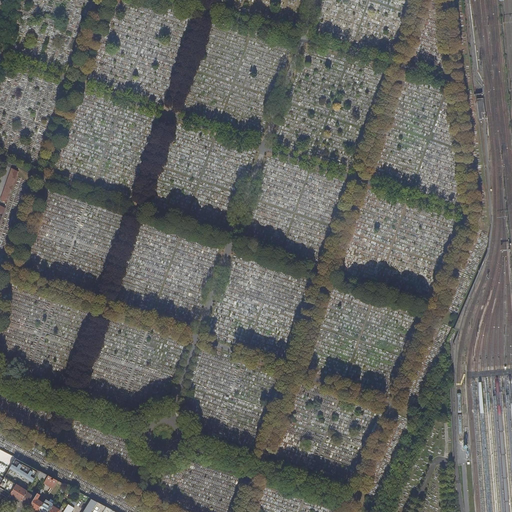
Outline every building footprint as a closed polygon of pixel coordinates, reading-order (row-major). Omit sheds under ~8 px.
[(484,99),(477,100),(479,120),(484,120),(483,114),(486,114),(484,99)] [(12,171),(2,201),(7,203),(18,173),(12,171)] [(9,454),(0,470),(0,485),(16,458),(9,454)] [(27,491),(40,470),(16,458),(0,485),(0,487),(10,494),(21,500),(27,492),(27,491)] [(36,477),(45,482),(49,475),(40,471),(36,477)] [(45,482),(53,487),(58,480),(49,475),(45,482)] [(0,494),(7,499),(10,494),(0,487),(0,494)] [(27,492),(35,497),(37,493),(29,488),(27,491),(27,492)] [(35,497),(27,492),(21,500),(30,506),(35,497)] [(41,495),(38,493),(37,493),(35,497),(30,506),(38,511),(43,503),(38,499),(41,495)] [(48,511),(53,505),(45,500),(43,503),(38,511),(39,511),(48,511)] [(117,511),(98,502),(95,506),(91,511),(117,511)] [(84,511),(91,511),(95,506),(90,503),(84,511)]
